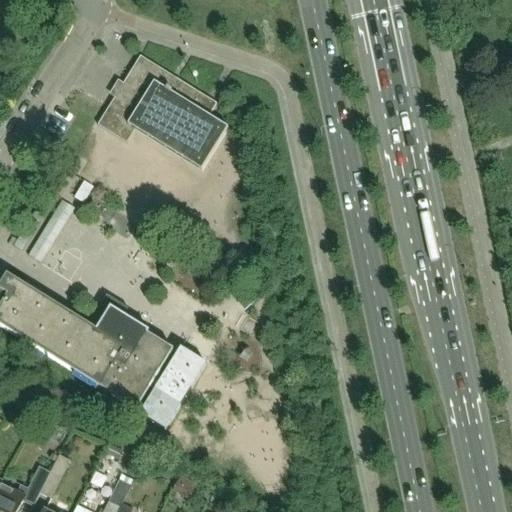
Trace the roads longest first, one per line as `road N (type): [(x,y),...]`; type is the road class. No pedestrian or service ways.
road 1 (primary): [(481,511),(370,0)]
road 2 (primary): [(316,0),(419,511)]
road 3 (residential): [(0,158),(83,33),(88,0)]
